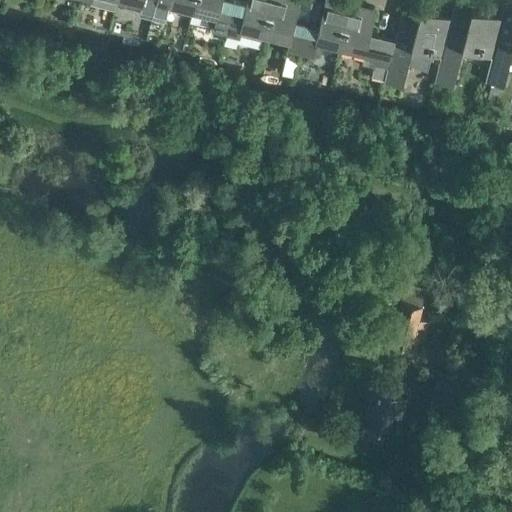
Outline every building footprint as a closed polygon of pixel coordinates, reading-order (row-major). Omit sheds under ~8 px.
[(77,0),(113,9),(114,0),(77,0)] [(123,0),(140,4),(137,15),(149,18),(153,0),(123,0)] [(153,0),(149,18),(163,22),(167,3),(190,8),(192,0),(153,0)] [(192,0),(190,8),(203,12),(211,33),(223,36),(231,5),(220,2),(220,0),(192,0)] [(231,5),(223,36),(224,36),(236,39),(238,32),(262,38),(263,34),(271,0),(244,0),(243,8),(232,5),(231,5)] [(271,0),(263,34),(288,41),(285,52),(297,55),(305,23),(293,20),(298,0),(271,0)] [(305,23),(297,55),(310,58),(326,43),(338,46),(349,2),(339,0),(322,0),(316,26),(305,23)] [(349,2),(338,46),(364,52),(361,64),(373,67),(371,75),(384,78),(386,70),(393,37),(369,30),(374,9),(349,2)] [(384,78),(383,80),(402,84),(407,63),(427,68),(430,54),(439,57),(440,57),(451,17),(449,17),(401,5),(393,37),(386,70),(384,78)] [(440,57),(439,57),(433,80),(452,84),(461,49),(490,56),(491,57),(501,17),(499,16),(452,5),(449,17),(451,17),(440,57)] [(491,57),(490,56),(484,80),(503,85),(509,60),(511,60),(511,7),(502,5),(499,16),(501,17),(491,57)] [(423,305),(404,300),(390,339),(403,343),(423,348),(429,321),(419,318),(423,305)] [(468,376),(445,369),(437,400),(460,407),(468,376)] [(379,373),(375,386),(373,385),(361,422),(395,434),(407,396),(394,392),(398,379),(379,373)]
